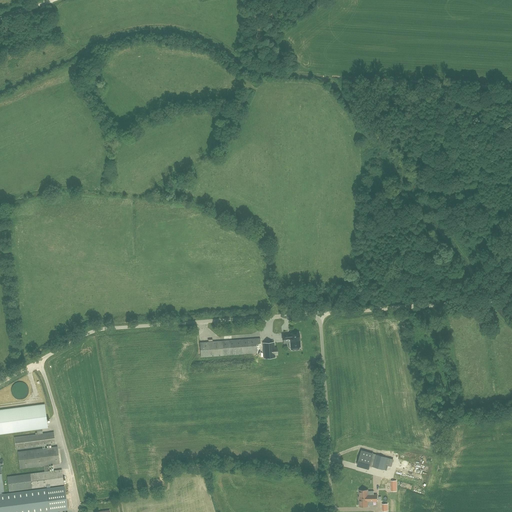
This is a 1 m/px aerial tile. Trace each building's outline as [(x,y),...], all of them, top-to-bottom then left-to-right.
[(261,344),(260,339),(200,341),(201,356),(257,353),(256,344),(261,344)] [(300,347),(300,340),(291,341),(291,349),(292,350),(298,350),(299,348),(299,347),(300,347)] [(277,354),(277,347),(275,347),(274,346),(273,343),(263,344),(264,358),(275,357),(274,354),(277,354)] [(45,404),(0,410),(0,434),(37,429),(37,435),(14,438),(16,450),(42,446),(42,449),(18,452),(20,469),(44,466),(45,472),(27,474),(7,477),(9,492),(29,489),(47,486),(50,486),(63,484),(62,470),(49,471),(48,465),(60,464),(57,447),(51,448),(50,448),(45,448),(44,446),(55,444),(54,432),(43,434),(42,429),(48,428),(45,404)] [(390,459),(362,451),(357,466),(369,470),(370,466),(384,470),(385,468),(388,469),(390,459)] [(0,463),(0,511),(50,511),(60,511),(67,510),(64,486),(51,488),(50,486),(47,486),(47,489),(2,494),(2,492),(4,492),(0,463)] [(371,489),(375,475),(364,471),(359,485),(371,489)] [(351,476),(349,486),(345,485),(344,489),(354,491),(355,487),(358,488),(360,478),(351,476)] [(359,491),(360,506),(368,506),(368,505),(369,505),(369,502),(373,502),(377,502),(377,495),(374,495),(370,495),(370,491),(368,491),(368,490),(365,490),(362,491),(359,491)]
